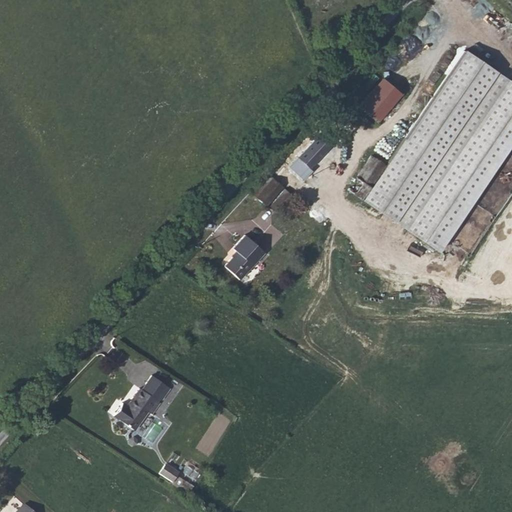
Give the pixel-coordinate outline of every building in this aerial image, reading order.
[(511,151),(511,82),(465,50),(362,201),(441,255),(511,151)] [(360,106),(380,123),(404,96),(385,78),(360,106)] [(337,144),(326,134),(319,140),(314,135),(302,147),(308,153),(292,170),(298,176),(307,168),(313,172),(337,144)] [(297,142),(289,151),(294,155),(302,146),(297,142)] [(282,185),(271,176),(254,196),(265,205),(282,185)] [(234,280),(259,253),(240,235),(227,249),(231,253),(219,267),(234,280)] [(153,395),(163,382),(149,372),(139,385),(137,384),(124,402),(123,401),(120,399),(110,412),(130,426),(146,408),(149,410),(154,404),(157,399),(155,397),(153,395)] [(167,385),(163,382),(153,395),(155,397),(157,395),(159,396),(167,385)] [(168,480),(174,472),(162,462),(156,472),(168,480)]
